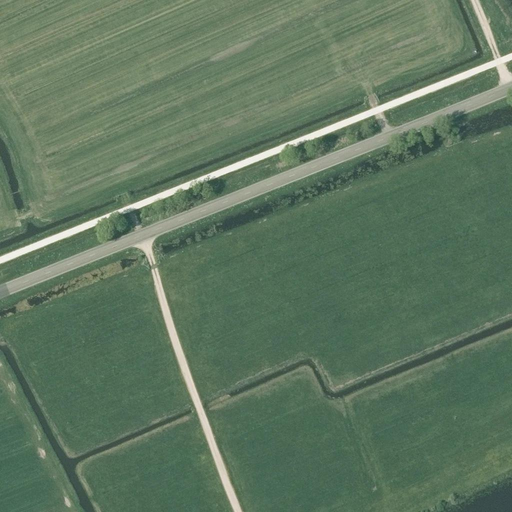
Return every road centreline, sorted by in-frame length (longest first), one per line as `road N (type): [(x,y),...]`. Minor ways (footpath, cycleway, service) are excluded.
road 1 (secondary): [(0,293),(511,88)]
road 2 (track): [(129,209),(237,511)]
